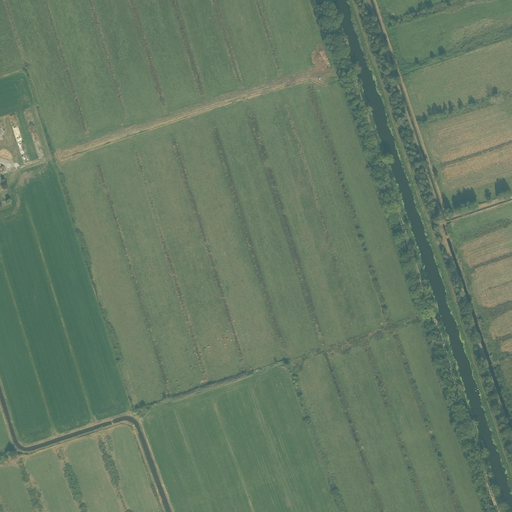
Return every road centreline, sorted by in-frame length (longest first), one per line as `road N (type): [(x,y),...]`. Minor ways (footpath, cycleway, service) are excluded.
road 1 (track): [(497,511),(326,0)]
road 2 (track): [(353,0),(511,472)]
